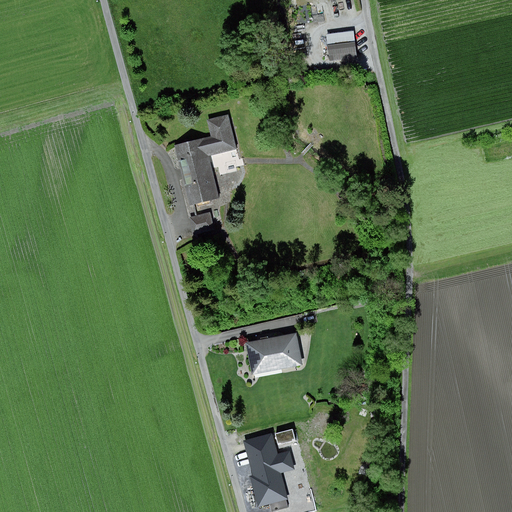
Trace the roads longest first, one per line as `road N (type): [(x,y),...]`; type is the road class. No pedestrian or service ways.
road 1 (unclassified): [(103,0),(245,511)]
road 2 (track): [(362,0),(391,135),(413,311),(399,511)]
